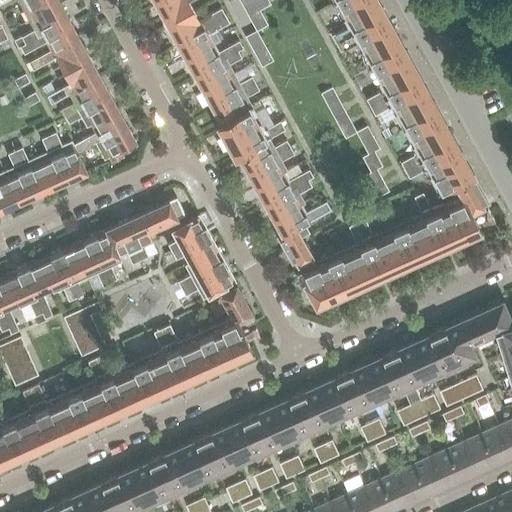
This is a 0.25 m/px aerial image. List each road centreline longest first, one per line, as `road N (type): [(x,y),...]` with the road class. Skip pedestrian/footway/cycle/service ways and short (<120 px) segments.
road 1 (residential): [(0,488),(295,353)]
road 2 (residential): [(295,353),(511,260)]
road 3 (residential): [(187,152),(295,353)]
road 4 (residential): [(511,194),(407,0)]
road 5 (residential): [(0,238),(187,152)]
road 6 (residential): [(102,0),(187,152)]
